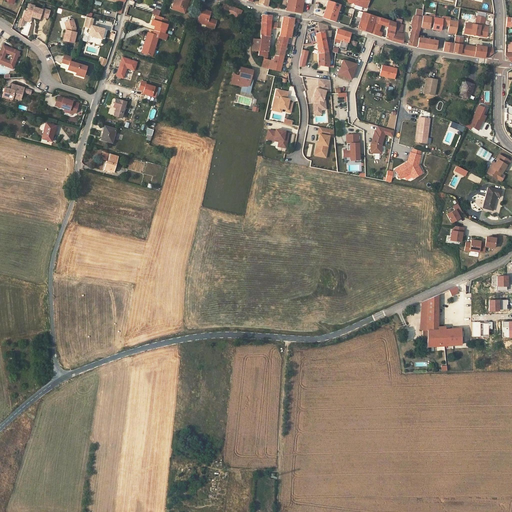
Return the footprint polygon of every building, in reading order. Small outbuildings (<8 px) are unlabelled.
[(277,4),(267,2),(267,0),(258,0),(258,3),(267,6),(276,8),(277,4)] [(302,0),(288,0),(294,1),(294,4),(288,3),(287,10),(301,13),(302,3),(302,0)] [(328,0),(323,18),(335,21),(340,4),(328,0)] [(237,9),(224,3),(220,11),(234,16),(237,9)] [(33,11),(28,9),(27,12),(25,11),(23,18),(30,21),(31,17),(40,19),(41,16),(48,18),(49,15),(47,14),(48,10),(43,9),(42,10),(34,7),(33,11)] [(210,12),(201,9),(197,22),(201,23),(206,25),(206,26),(213,29),(215,22),(213,21),(213,19),(208,18),(210,12)] [(418,10),(415,9),(413,15),(412,18),(410,25),(411,29),(410,29),(410,30),(411,30),(408,44),(415,46),(421,17),(422,11),(418,10)] [(362,11),(357,28),(376,35),(377,32),(380,24),(387,27),(386,38),(392,40),(402,43),(403,39),(393,36),(393,32),(395,23),(362,11)] [(155,26),(154,30),(164,34),(167,24),(166,24),(168,19),(158,16),(156,15),(154,21),(152,20),(151,25),(155,26)] [(262,15),(261,28),(270,28),(271,21),(272,16),(262,15)] [(429,23),(433,24),(434,18),(434,16),(430,15),(430,17),(422,16),(420,27),(428,29),(429,23)] [(470,24),(468,34),(482,36),(482,35),(486,35),(488,27),(483,26),(484,18),(476,16),(475,25),(470,24)] [(279,71),(288,37),(290,37),(293,18),(283,17),(279,35),(276,43),(274,55),(273,59),(271,58),(268,68),(279,71)] [(441,25),(445,26),(446,18),(442,17),(442,19),(434,18),(433,24),(432,29),(440,31),(441,25)] [(30,22),(30,21),(23,18),(22,20),(21,20),(19,26),(22,27),(24,21),(30,22)] [(93,19),(86,18),(84,27),(91,29),(89,36),(102,39),(105,29),(92,26),(93,19)] [(447,32),(455,33),(456,30),(457,24),(457,22),(449,21),(450,18),(446,18),(445,26),(448,26),(447,32)] [(75,32),(76,29),(74,20),(65,23),(67,28),(69,28),(68,31),(67,30),(66,30),(64,41),(74,43),(77,33),(75,32)] [(319,59),(318,65),(328,66),(329,61),(328,51),(326,44),(329,43),(330,40),(331,31),(328,31),(327,25),(317,22),(317,27),(314,28),(315,31),(310,32),(312,43),(316,42),(317,48),(319,59)] [(402,34),(403,25),(400,24),(399,23),(395,23),(393,32),(402,34)] [(253,51),(258,51),(268,52),(269,40),(270,28),(261,28),(260,39),(253,39),(253,51)] [(346,49),(350,33),(337,29),(334,38),(340,40),(340,42),(338,48),(346,49)] [(142,53),(152,56),(158,37),(165,40),(167,34),(164,34),(154,30),(153,34),(148,33),(142,53)] [(462,38),(455,37),(454,44),(452,53),(469,55),(486,58),(493,53),(493,48),(480,46),(479,48),(461,45),(462,38)] [(426,48),(427,39),(418,38),(417,47),(426,48)] [(435,50),(437,41),(427,39),(426,48),(435,50)] [(452,53),(454,44),(444,42),(443,51),(452,53)] [(18,52),(16,53),(11,51),(12,50),(3,46),(0,54),(0,63),(13,69),(18,57),(20,56),(18,52)] [(85,76),(88,67),(72,62),(73,58),(65,56),(63,63),(70,65),(68,70),(77,73),(77,75),(82,77),(82,74),(85,76)] [(338,75),(351,79),(356,65),(342,60),(338,75)] [(396,68),(382,65),(379,75),(394,79),(396,68)] [(252,71),(241,68),(239,76),(233,74),(231,83),(242,85),(242,86),(247,87),(248,81),(247,81),(248,79),(250,79),(252,71)] [(125,78),(125,69),(115,69),(115,78),(125,78)] [(331,90),(330,79),(319,78),(319,86),(320,86),(319,89),(316,88),(314,98),(314,100),(316,100),(317,102),(315,104),(316,108),(317,109),(321,109),(326,109),(325,101),(323,100),(326,91),(331,90)] [(437,80),(426,78),(423,93),(434,95),(437,80)] [(474,85),(465,81),(459,95),(468,99),(474,85)] [(144,91),(143,93),(155,97),(158,88),(146,84),(146,83),(142,82),(139,89),(144,91)] [(13,84),(12,86),(14,87),(13,88),(11,89),(5,88),(3,97),(13,100),(13,98),(21,100),(22,97),(20,94),(21,91),(23,92),(25,88),(13,84)] [(286,98),(286,97),(288,92),(276,89),(272,106),(282,108),(286,109),(291,110),(292,102),(288,101),(288,100),(286,100),(286,98)] [(346,93),(338,93),(338,97),(345,97),(345,101),(347,101),(346,93)] [(80,104),(59,97),(56,106),(65,109),(70,110),(69,113),(73,114),(77,113),(80,104)] [(126,102),(116,99),(113,107),(117,108),(117,110),(115,110),(113,116),(121,118),(126,102)] [(478,105),(470,125),(478,130),(482,121),(483,121),(485,116),(482,114),(485,108),(478,105)] [(426,143),(429,118),(419,117),(416,142),(426,143)] [(462,132),(464,127),(451,122),(449,127),(462,132)] [(47,123),(42,139),(52,142),(56,126),(47,123)] [(115,129),(105,126),(103,133),(101,137),(103,137),(102,140),(112,143),(115,129)] [(334,136),(334,129),(319,126),(318,133),(319,134),(318,143),(317,143),(316,151),(327,153),(328,145),(329,135),(334,136)] [(394,130),(378,126),(376,131),(375,131),(371,144),(371,152),(381,153),(381,146),(384,134),(393,136),(394,130)] [(268,129),(266,138),(272,139),(272,138),(279,139),(279,141),(278,143),(286,145),(289,133),(285,132),(285,131),(276,129),(275,131),(268,129)] [(350,160),(359,160),(358,134),(346,134),(347,149),(343,150),(343,156),(350,156),(350,160)] [(479,147),(475,154),(487,161),(491,154),(479,147)] [(418,164),(420,155),(419,154),(420,151),(413,149),(412,152),(410,152),(407,162),(395,169),(400,178),(410,172),(413,178),(422,172),(418,164)] [(118,156),(110,154),(108,158),(106,158),(106,161),(104,170),(113,173),(118,156)] [(486,173),(500,181),(504,175),(500,173),(505,165),(507,166),(509,161),(498,154),(495,159),(496,160),(494,163),(491,168),(488,169),(486,173)] [(464,176),(466,171),(457,167),(455,172),(464,176)] [(454,175),(449,187),(454,189),(460,177),(454,175)] [(501,191),(487,187),(482,208),(490,210),(492,210),(496,195),(499,196),(501,191)] [(453,206),(455,209),(446,214),(451,222),(459,217),(458,214),(462,212),(457,204),(453,206)] [(456,226),(453,227),(453,230),(451,230),(449,240),(460,241),(461,232),(463,232),(463,227),(456,226)] [(480,243),(479,251),(484,252),(484,246),(494,247),(495,238),(486,237),(484,244),(480,243)] [(465,242),(464,250),(469,251),(469,250),(479,251),(480,243),(480,241),(471,240),(470,243),(465,242)] [(507,276),(497,277),(497,286),(496,286),(496,290),(506,290),(506,286),(507,286),(507,276)] [(451,295),(451,296),(456,293),(458,290),(456,287),(449,290),(451,295)] [(437,329),(438,298),(438,295),(428,299),(427,330),(437,329)] [(419,331),(427,331),(427,330),(428,299),(421,302),(419,331)] [(507,300),(489,301),(489,311),(499,311),(499,310),(506,310),(506,305),(507,305),(507,300)] [(511,321),(502,322),(503,327),(508,327),(509,337),(511,336),(511,321)] [(479,322),(471,322),(471,336),(479,336),(488,336),(488,329),(492,329),(492,322),(486,322),(486,323),(479,323),(479,322)] [(437,329),(427,330),(427,331),(427,332),(427,340),(426,347),(461,345),(460,328),(437,329)]
